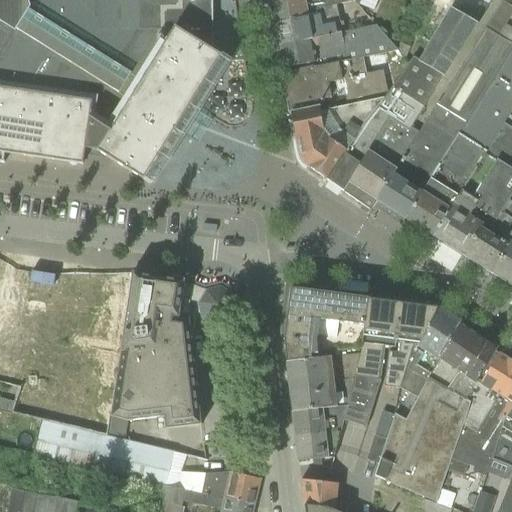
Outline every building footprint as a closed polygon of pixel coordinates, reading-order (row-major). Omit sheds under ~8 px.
[(0,0),(0,165),(76,179),(83,166),(137,202),(212,75),(212,0),(0,0)] [(267,0),(268,4),(273,26),(316,16),(315,12),(338,7),(337,5),(354,1),(353,0),(267,0)] [(511,48),(511,45),(499,37),(511,16),(511,7),(503,2),(438,102),(437,102),(418,133),(419,134),(378,202),(406,220),(511,48)] [(346,33),(346,32),(344,22),(341,23),(338,7),(315,12),(316,16),(273,26),(277,48),(346,33)] [(407,68),(392,88),(424,107),(444,77),(476,25),(450,11),(420,64),(423,66),(414,79),(407,68)] [(363,58),(398,51),(377,27),(346,32),(346,33),(277,48),(282,70),(317,63),(318,68),(362,58),(363,58)] [(511,112),(511,48),(406,220),(435,239),(486,155),(505,124),(511,112)] [(283,75),(289,106),(330,98),(327,84),(341,81),(345,103),(387,94),(382,72),(366,75),(363,58),(362,58),(318,68),(283,75)] [(389,120),(408,132),(411,129),(424,107),(392,88),(383,100),(384,102),(327,181),(343,192),(389,120)] [(308,168),(327,181),(384,102),(383,100),(366,103),(344,135),(340,131),(324,153),(321,151),(308,168)] [(291,115),(299,157),(300,158),(301,160),(302,162),(303,164),(304,165),(308,168),(321,151),(324,153),(340,131),(344,135),(366,103),(319,113),(318,109),(291,115)] [(411,129),(408,132),(389,120),(343,192),(371,211),(378,202),(419,134),(418,133),(411,129)] [(511,128),(505,124),(486,155),(497,162),(511,137),(511,128)] [(511,161),(511,137),(497,162),(508,169),(511,161)] [(435,239),(464,257),(488,218),(495,222),(511,196),(511,171),(508,169),(497,162),(486,155),(435,239)] [(511,196),(495,222),(488,218),(464,257),(490,273),(511,237),(511,196)] [(511,237),(490,273),(511,286),(511,237)] [(115,394),(133,274),(0,254),(0,307),(36,313),(33,333),(38,334),(32,373),(115,394)] [(200,332),(215,328),(230,324),(238,310),(234,295),(221,287),(203,291),(178,280),(133,274),(115,394),(112,418),(128,423),(157,420),(165,419),(167,430),(201,426),(202,426),(191,335),(191,333),(200,332)] [(291,290),(289,305),(284,342),(287,363),(312,360),(312,356),(360,349),(362,345),(368,301),(291,290)] [(368,301),(362,345),(360,355),(361,355),(352,391),(368,393),(369,379),(379,380),(384,347),(394,348),(395,344),(396,344),(399,304),(369,300),(368,301)] [(383,386),(399,389),(413,348),(417,350),(437,309),(399,304),(396,344),(399,345),(398,353),(388,352),(383,386)] [(419,398),(460,325),(437,309),(417,350),(413,348),(399,389),(419,398)] [(446,472),(450,458),(451,459),(469,404),(465,402),(478,381),(496,352),(497,350),(460,325),(419,398),(407,421),(396,414),(387,439),(380,463),(375,477),(436,502),(446,472)] [(511,407),(511,362),(499,354),(481,383),(478,381),(465,402),(469,404),(451,459),(469,465),(474,466),(473,474),(486,478),(492,460),(491,460),(502,425),(511,407)] [(312,360),(287,363),(287,367),(291,367),(292,375),(289,375),(293,410),(293,411),(322,408),(347,406),(347,405),(351,391),(352,391),(361,355),(360,355),(312,360)] [(0,399),(0,411),(11,414),(15,403),(0,399)] [(296,438),(340,433),(347,406),(322,408),(293,411),(296,438)] [(511,458),(511,407),(502,425),(491,460),(492,460),(511,467),(511,458)] [(125,442),(109,438),(42,422),(34,456),(104,472),(155,484),(155,482),(166,485),(169,472),(174,454),(125,442)] [(296,438),(299,462),(328,459),(326,444),(338,443),(340,433),(296,438)] [(368,459),(380,463),(387,439),(375,436),(370,454),(368,459)] [(451,459),(450,458),(446,472),(464,478),(469,465),(451,459)] [(511,511),(511,458),(511,475),(503,501),(498,511),(511,511)] [(166,485),(179,488),(189,491),(206,495),(254,507),(261,480),(230,472),(206,475),(193,474),(182,473),(169,472),(166,485)] [(337,485),(301,481),(304,507),(328,509),(339,511),(341,499),(336,498),(337,485)] [(146,485),(134,482),(131,494),(143,497),(146,485)] [(166,485),(155,482),(155,484),(149,510),(155,511),(183,511),(185,508),(180,507),(182,501),(222,511),(221,511),(253,511),(254,508),(254,507),(206,495),(189,491),(179,488),(166,485)] [(12,489),(7,511),(76,511),(78,503),(62,500),(38,496),(38,495),(25,493),(12,489)] [(479,492),(473,511),(490,511),(496,496),(479,492)] [(425,501),(424,511),(449,511),(450,510),(435,505),(425,501)]
